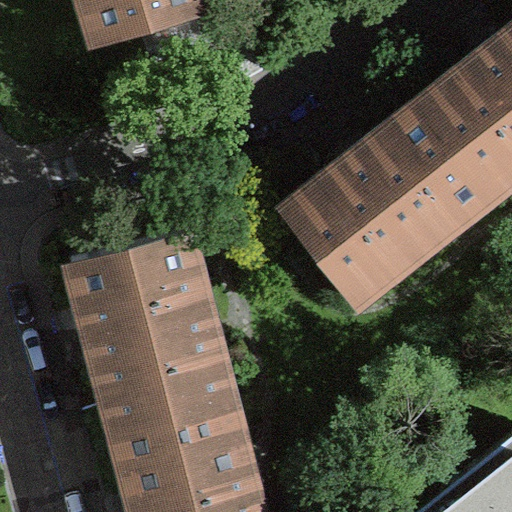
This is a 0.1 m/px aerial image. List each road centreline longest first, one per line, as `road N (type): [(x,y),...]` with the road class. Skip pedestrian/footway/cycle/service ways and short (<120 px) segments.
road 1 (residential): [(415,0),(274,109),(0,193)]
road 2 (residential): [(54,511),(0,314)]
